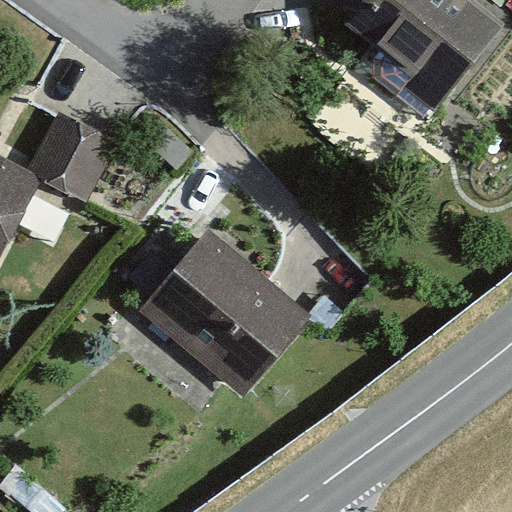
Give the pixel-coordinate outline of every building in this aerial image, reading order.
[(508,16),(485,0),(374,0),(367,10),(437,63),(423,81),(446,98),(508,16)] [(115,140),(68,117),(45,164),(92,187),(115,140)] [(0,255),(41,174),(0,153),(0,255)] [(59,236),(69,209),(32,195),(22,222),(59,236)] [(309,310),(215,231),(155,302),(249,381),(309,310)]
